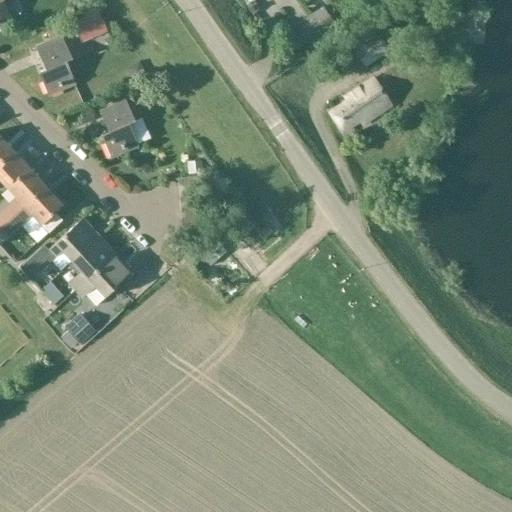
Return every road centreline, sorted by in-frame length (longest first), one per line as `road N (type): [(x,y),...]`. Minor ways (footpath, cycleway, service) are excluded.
road 1 (tertiary): [(511,411),(465,375),(411,314),(187,0)]
road 2 (residential): [(134,224),(0,91)]
